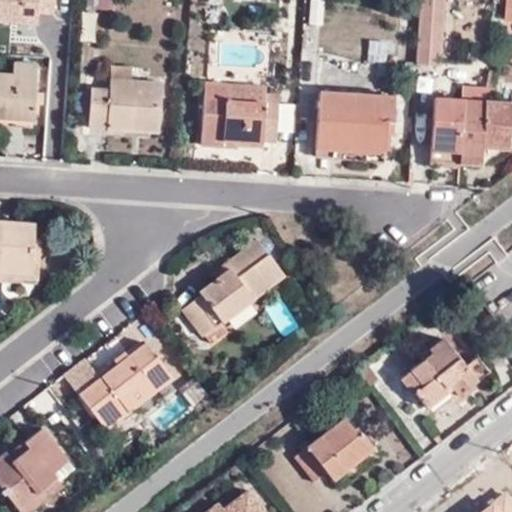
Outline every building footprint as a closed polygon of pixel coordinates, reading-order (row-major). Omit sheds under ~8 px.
[(443,67),(447,0),(421,0),(417,65),(443,67)] [(511,20),(511,0),(505,0),(503,19),(511,20)] [(0,117),(31,119),(32,103),(33,92),(35,63),(13,62),(12,75),(0,74),(0,117)] [(88,129),(108,130),(108,118),(131,119),(131,124),(158,126),(162,82),(110,79),(110,90),(91,88),(88,129)] [(200,144),(222,146),(223,140),(234,141),(261,143),(262,141),(276,142),(279,95),(266,93),(265,103),(227,101),(227,84),(204,82),(200,144)] [(267,87),(227,84),(227,101),(265,103),(266,93),(267,87)] [(33,92),(32,103),(41,103),(42,93),(33,92)] [(320,93),(316,148),(383,152),(384,135),(384,124),(393,125),(394,97),(320,93)] [(459,168),(459,164),(461,133),(484,134),(485,103),(435,99),(430,166),(459,168)] [(511,105),(491,104),(485,103),(484,134),(461,133),(459,164),(481,165),(481,149),(509,151),(509,148),(511,145),(511,105)] [(0,125),(30,128),(31,119),(0,117),(0,125)] [(108,118),(108,130),(158,134),(158,126),(131,124),(131,119),(108,118)] [(392,135),(393,125),(384,124),(384,135),(392,135)] [(383,152),(316,148),(316,157),(383,161),(383,152)] [(0,281),(11,282),(12,273),(29,274),(31,248),(32,224),(0,221),(0,281)] [(226,330),(221,323),(284,277),(257,240),(213,273),(216,277),(199,291),(202,295),(182,310),(201,335),(202,335),(209,344),(226,330)] [(12,273),(11,282),(39,284),(40,248),(31,248),(29,274),(12,273)] [(399,379),(423,411),(452,389),(456,396),(476,380),(444,338),(428,350),(431,353),(399,379)] [(99,377),(85,359),(63,375),(105,428),(173,377),(145,342),(127,356),(115,365),(99,377)] [(112,360),(115,365),(127,356),(123,350),(112,360)] [(452,389),(423,411),(429,418),(456,396),(452,389)] [(326,472),(333,481),(373,449),(360,431),(356,434),(344,418),(295,458),(313,482),(326,472)] [(41,429),(23,443),(26,448),(11,460),(6,453),(4,451),(0,453),(0,484),(18,507),(56,477),(53,473),(67,461),(41,429)] [(26,448),(23,443),(21,441),(6,453),(11,460),(26,448)] [(24,511),(62,484),(56,477),(18,507),(21,511),(24,511)] [(207,511),(265,511),(250,491),(224,510),(219,503),(207,511)]
